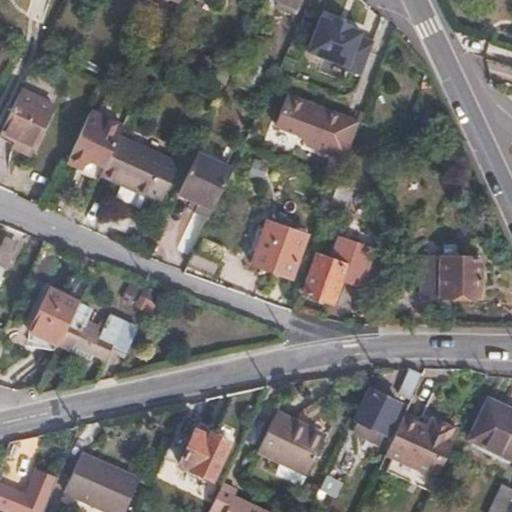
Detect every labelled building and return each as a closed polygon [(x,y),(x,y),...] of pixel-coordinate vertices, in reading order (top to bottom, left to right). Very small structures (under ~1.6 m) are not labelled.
[(347,69),(362,74),(374,42),(360,36),(362,32),(351,28),(352,25),(334,19),(333,21),(322,17),(309,51),(348,66),(347,69)] [(0,129),(0,137),(30,152),(51,107),(18,91),(0,129)] [(306,145),(346,159),(360,122),(322,108),(322,110),(307,105),(308,103),(288,96),(277,128),(302,137),(306,145)] [(88,112),(64,162),(80,169),(84,165),(90,164),(102,170),(117,138),(121,128),(88,112)] [(102,170),(99,177),(118,185),(112,199),(136,211),(142,197),(156,204),(174,165),(117,138),(102,170)] [(193,157),(175,197),(196,206),(194,214),(207,219),(229,174),(193,157)] [(338,182),(327,210),(342,216),(352,188),(338,182)] [(290,277),(305,235),(266,221),(251,264),(290,277)] [(0,236),(0,270),(1,271),(14,242),(0,236)] [(361,284),(364,276),(372,250),(339,238),(331,259),(316,253),(303,292),(332,302),(340,277),(361,284)] [(193,249),(185,265),(215,274),(220,258),(193,249)] [(424,297),(440,297),(480,298),(480,258),(425,257),(424,297)] [(361,284),(359,293),(384,299),(388,283),(364,276),(361,284)] [(24,331),(54,347),(76,304),(47,288),(24,331)] [(148,312),(152,303),(139,297),(134,305),(148,312)] [(76,304),(54,347),(83,362),(88,355),(99,361),(103,353),(118,360),(134,330),(106,315),(103,322),(98,320),(93,326),(84,320),(89,311),(76,304)] [(422,373),(408,365),(398,389),(412,395),(422,373)] [(400,401),(370,387),(351,428),(355,430),(350,441),(373,453),(379,442),(381,443),(400,401)] [(511,406),(489,395),(470,434),(511,455),(511,406)] [(296,408),(279,399),(261,439),(310,464),(328,427),(295,410),(296,408)] [(429,424),(404,411),(387,452),(437,474),(459,425),(435,413),(429,424)] [(229,440),(212,431),(210,435),(197,428),(181,462),(212,476),(229,440)] [(127,511),(141,481),(86,456),(68,496),(102,511),(127,511)] [(342,479),(327,470),(320,485),(335,493),(342,479)] [(31,473),(20,500),(14,511),(42,511),(55,483),(31,473)] [(235,493),(220,485),(208,511),(209,511),(263,511),(234,497),(235,493)] [(14,511),(20,500),(0,490),(0,511),(14,511)]
